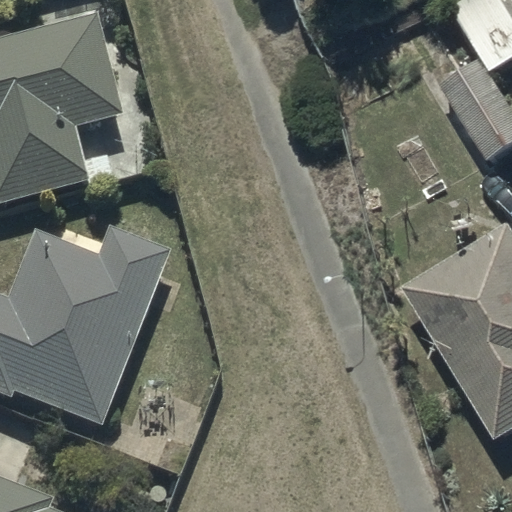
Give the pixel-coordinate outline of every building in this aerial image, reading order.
[(511,64),(511,0),(457,0),(451,4),(494,75),(511,64)] [(0,211),(80,192),(65,132),(113,120),(89,24),(0,46),(0,211)] [(511,119),(482,64),(441,86),(484,166),(511,150),(511,119)] [(156,261),(51,220),(42,242),(28,237),(3,302),(0,300),(0,411),(1,412),(7,397),(90,430),(156,261)] [(511,235),(505,225),(400,293),(495,447),(511,436),(511,235)] [(0,511),(41,511),(43,507),(0,490),(0,511)]
